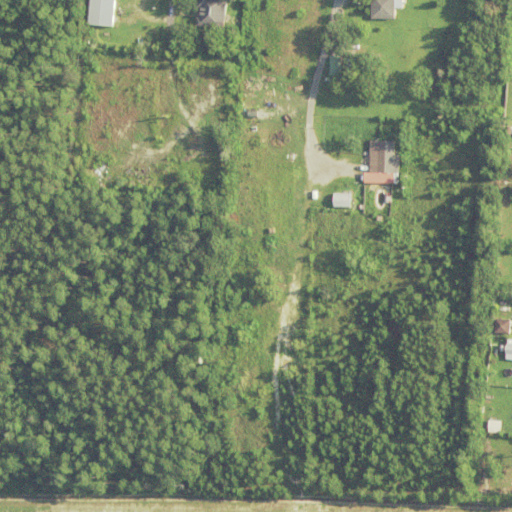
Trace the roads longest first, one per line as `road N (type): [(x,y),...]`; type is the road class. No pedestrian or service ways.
road 1 (residential): [(343,0),(316,96),(322,173)]
road 2 (residential): [(175,0),(162,148)]
